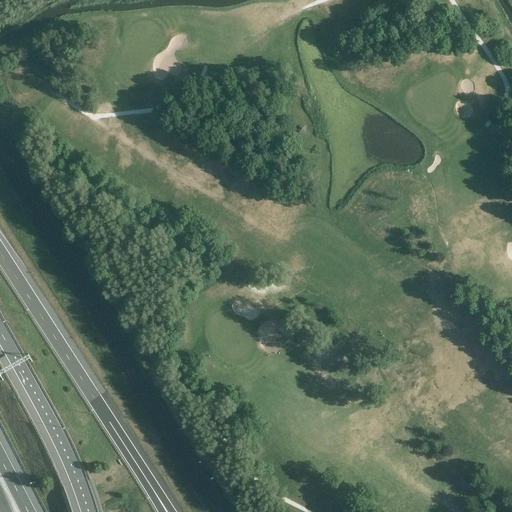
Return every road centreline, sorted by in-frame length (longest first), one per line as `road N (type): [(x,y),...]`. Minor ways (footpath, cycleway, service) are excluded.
road 1 (motorway): [(163,508),(0,252)]
road 2 (motorway): [(0,331),(68,455),(86,511)]
